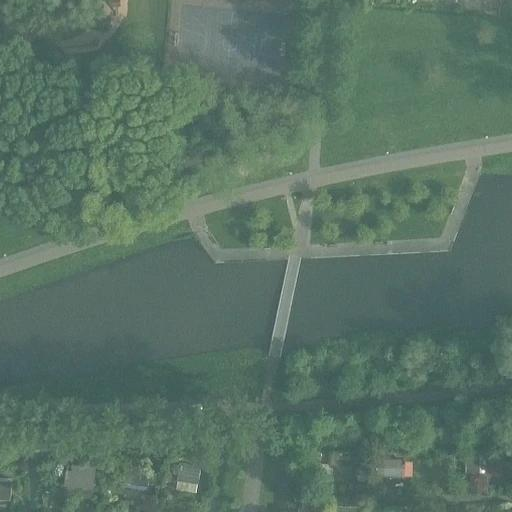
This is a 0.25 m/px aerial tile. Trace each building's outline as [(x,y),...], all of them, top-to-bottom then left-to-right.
[(376,457),(375,478),(404,479),(405,461),(390,461),(390,457),(376,457)] [(467,459),(466,475),(479,476),(479,459),(467,459)] [(306,462),(304,479),(317,480),(319,464),(306,462)] [(200,467),(179,464),(177,481),(198,484),(200,467)] [(72,472),(65,472),(65,487),(92,488),(94,468),(72,466),(72,472)] [(132,469),(131,484),(147,486),(149,470),(132,469)] [(12,479),(0,478),(0,500),(10,501),(12,479)]
